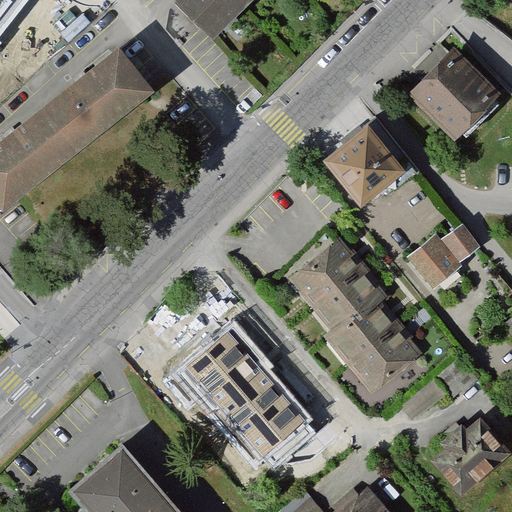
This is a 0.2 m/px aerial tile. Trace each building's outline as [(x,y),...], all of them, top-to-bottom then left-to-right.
[(0,0),(0,54),(38,0),(0,0)] [(178,0),(176,3),(214,42),(256,0),(178,0)] [(511,39),(477,11),(455,33),(511,94),(511,39)] [(163,92),(127,47),(0,146),(0,202),(9,213),(163,92)] [(505,96),(457,49),(411,97),(459,143),(505,96)] [(413,169),(375,123),(330,160),(368,206),(413,169)] [(485,249),(466,225),(446,241),(441,236),(412,259),(440,293),(469,269),(466,265),(485,249)] [(395,299),(345,238),(291,281),(334,334),(327,339),(375,399),(427,356),(386,306),(395,299)] [(277,398),(230,345),(184,386),(217,423),(243,400),(257,415),(277,398)] [(511,454),(511,452),(481,416),(465,430),(461,426),(440,444),(444,449),(430,461),(461,498),(511,454)] [(86,511),(183,511),(129,446),(71,494),(86,511)] [(393,511),(371,484),(359,494),(355,489),(334,508),(337,511),(393,511)] [(288,505),(291,511),(318,511),(324,509),(315,492),(288,505)]
